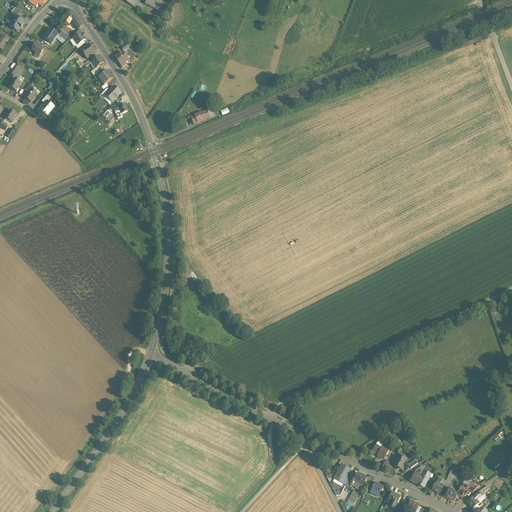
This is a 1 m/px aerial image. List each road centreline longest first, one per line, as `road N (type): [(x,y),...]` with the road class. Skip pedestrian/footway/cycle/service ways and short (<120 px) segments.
road 1 (track): [(511,287),(283,401),(272,413),(267,468),(231,511)]
road 2 (track): [(159,173),(193,151),(495,37)]
road 3 (tertiary): [(152,359),(449,511)]
road 4 (track): [(152,359),(136,354),(127,387),(43,511)]
road 5 (secondary): [(152,359),(170,258),(157,165)]
road 6 (secondary): [(69,0),(122,78),(157,165)]
road 7 (secondary): [(58,511),(118,428),(152,359)]
road 8 (track): [(157,165),(0,230)]
